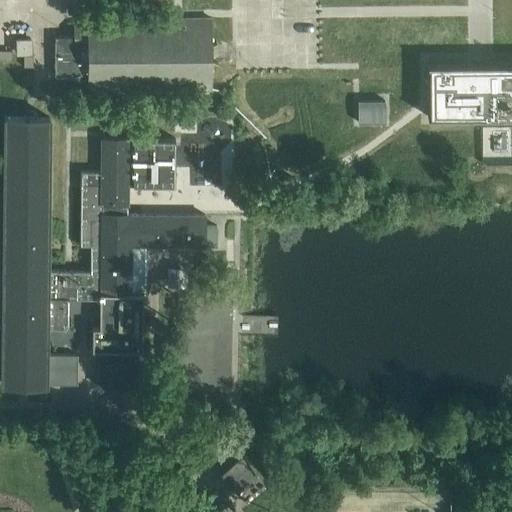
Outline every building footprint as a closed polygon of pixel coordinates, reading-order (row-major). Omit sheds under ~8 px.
[(88,89),(200,88),(211,88),(211,18),(87,19),(87,35),(55,35),(55,73),(87,73),(88,89)] [(17,52),(18,52),(31,52),(31,38),(17,38),(17,52)] [(511,61),(427,62),(427,64),(429,64),(429,114),(427,114),(427,116),(511,115),(511,61)] [(384,121),(384,99),(358,100),(358,122),(384,121)] [(2,334),(1,382),(20,383),(30,383),(46,383),(51,383),(57,383),(65,383),(66,383),(77,383),(77,354),(65,354),(56,353),(47,353),(47,344),(47,327),(63,327),(68,327),(68,322),(69,297),(77,298),(100,298),(99,326),(92,326),(92,333),(92,338),(92,349),(99,349),(99,385),(142,386),(142,368),(143,310),(143,293),(143,292),(131,292),(132,244),(147,244),(151,244),(178,244),(180,244),(188,245),(190,245),(194,245),(204,245),(207,245),(217,245),(217,228),(217,227),(211,227),(207,227),(205,227),(205,217),(205,214),(204,214),(197,213),(132,213),(128,212),(128,203),(128,184),(129,184),(175,185),(175,167),(175,146),(175,137),(144,137),(129,137),(101,137),(101,169),(80,169),(80,182),(80,188),(80,189),(79,244),(90,245),(90,269),(71,269),(65,269),(48,269),(48,236),(49,182),(49,116),(34,116),(33,116),(25,116),(5,116),(3,271),(3,283),(2,298),(2,309),(2,334)] [(192,294),(217,294),(217,269),(192,269),(192,294)] [(220,475),(228,484),(249,465),(241,456),(220,475)] [(175,472),(191,490),(199,483),(182,465),(175,472)] [(228,484),(236,493),(257,474),(249,465),(228,484)]
